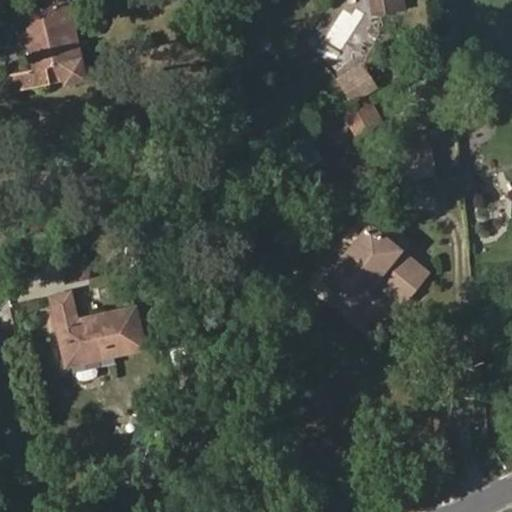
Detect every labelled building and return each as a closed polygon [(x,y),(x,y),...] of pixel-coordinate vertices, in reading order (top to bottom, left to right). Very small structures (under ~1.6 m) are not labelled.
[(75,59),(66,19),(71,18),(66,0),(42,0),(43,5),(11,13),(19,47),(28,45),(33,68),(11,73),(15,91),(48,84),(45,68),(59,65),(62,81),(63,83),(86,78),(81,57),(75,59)] [(81,16),(77,0),(66,0),(71,18),(81,16)] [(404,7),(403,0),(367,0),(370,13),(404,7)] [(377,87),(361,62),(333,80),(349,104),(377,87)] [(62,81),(59,65),(45,68),(48,84),(62,81)] [(382,122),(370,101),(343,117),(355,138),(382,122)] [(321,158),(307,136),(277,154),(291,176),(321,158)] [(404,180),(435,176),(431,147),(400,151),(404,180)] [(124,204),(115,178),(89,187),(98,213),(124,204)] [(426,272),(367,225),(322,281),(353,305),(373,280),(401,302),(426,272)] [(65,364),(142,347),(134,307),(75,321),(69,292),(50,297),(65,364)]
